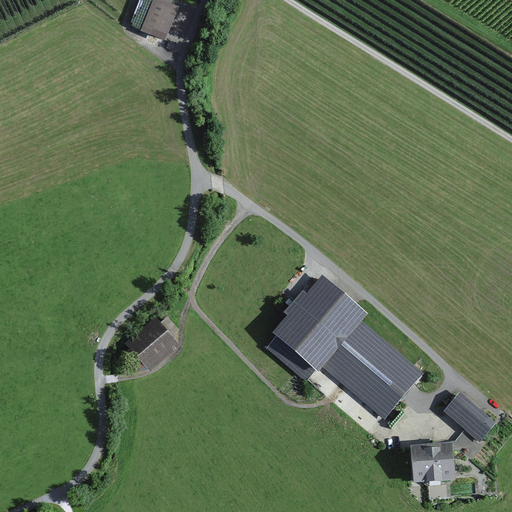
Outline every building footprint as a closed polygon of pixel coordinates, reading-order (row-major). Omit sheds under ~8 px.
[(149,1),(136,28),(158,38),(171,11),(149,1)] [(315,283),(269,334),(313,373),(320,365),(381,419),(420,375),(315,283)] [(153,323),(124,346),(143,369),(172,346),(153,323)] [(487,426),(454,400),(443,414),(476,441),(487,426)] [(450,452),(405,454),(407,485),(451,483),(450,452)]
